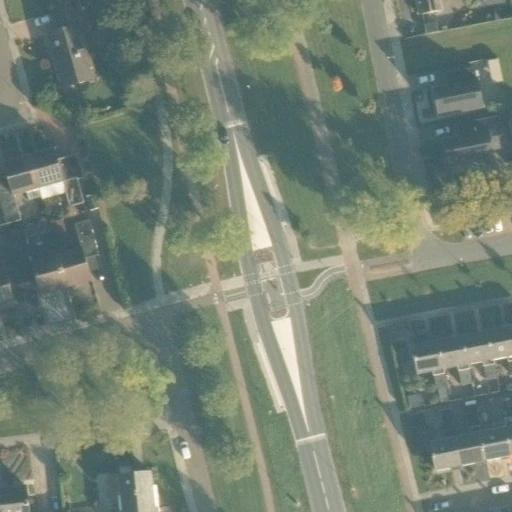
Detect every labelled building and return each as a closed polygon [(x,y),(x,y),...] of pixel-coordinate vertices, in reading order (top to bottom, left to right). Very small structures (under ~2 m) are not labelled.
[(99,0),(89,3),(92,14),(103,11),(99,0)] [(416,0),(420,16),(443,12),(440,0),(416,0)] [(48,36),(63,89),(96,80),(84,38),(92,35),(83,4),(54,13),(60,32),(48,36)] [(427,36),(439,33),(437,23),(425,26),(427,36)] [(499,60),(488,62),(493,86),(504,83),(499,60)] [(483,109),(478,81),(477,81),(474,70),(447,75),(449,87),(435,90),(434,90),(440,117),(483,109)] [(493,160),(489,139),(490,139),(502,137),(501,132),(498,118),(486,120),(457,126),(459,138),(444,141),(450,168),(493,160)] [(58,161),(55,151),(30,158),(39,189),(63,182),(70,207),(84,203),(78,181),(85,179),(78,155),(58,161)] [(0,196),(8,225),(22,220),(15,196),(39,189),(30,158),(5,165),(9,178),(0,180),(0,196)] [(86,198),(90,212),(99,209),(96,196),(86,198)] [(50,224),(53,236),(66,233),(63,221),(50,224)] [(92,282),(85,259),(99,255),(89,221),(75,225),(82,249),(58,256),(67,289),(92,282)] [(34,263),(27,238),(25,231),(10,235),(13,242),(22,277),(36,273),(42,296),(67,289),(58,256),(34,263)] [(9,281),(22,277),(13,242),(0,245),(0,251),(5,271),(0,272),(0,307),(15,303),(9,281)] [(511,376),(511,328),(487,333),(493,361),(507,358),(511,376)] [(497,379),(493,361),(487,333),(462,338),(468,366),(483,363),(486,381),(497,379)] [(472,384),(468,366),(462,338),(438,343),(443,371),(444,371),(458,368),(461,386),(472,384)] [(447,389),(444,371),(443,371),(438,343),(413,348),(418,375),(433,372),(437,391),(438,390),(447,389)] [(447,389),(438,390),(441,403),(450,401),(447,389)] [(406,397),(409,410),(425,407),(423,394),(406,397)] [(489,400),(491,413),(502,411),(499,398),(489,400)] [(480,434),(481,434),(475,406),(465,408),(470,436),(456,439),(455,439),(461,467),(486,462),(480,434)] [(455,439),(456,439),(450,411),(440,413),(445,442),(430,445),(436,473),(461,467),(455,439)] [(506,429),(503,415),(502,411),(491,413),(495,431),(481,434),(480,434),(486,462),(510,457),(505,429),(506,429)] [(511,413),(503,415),(506,429),(505,429),(510,457),(511,457),(511,413)] [(413,426),(420,452),(431,450),(425,424),(413,426)] [(68,464),(76,454),(68,447),(60,457),(68,464)] [(125,511),(128,511),(156,509),(152,474),(122,478),(125,511)] [(29,511),(27,488),(1,492),(3,511),(29,511)]
